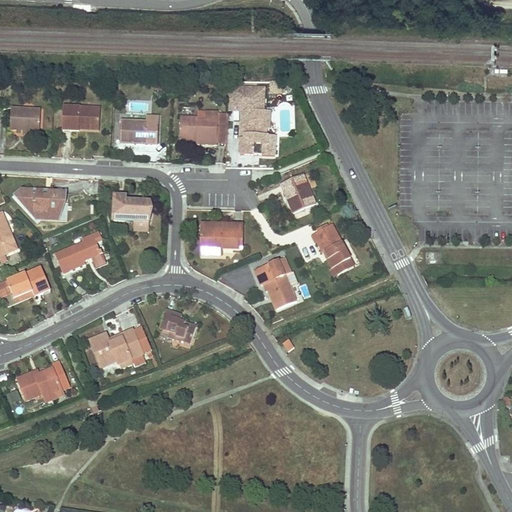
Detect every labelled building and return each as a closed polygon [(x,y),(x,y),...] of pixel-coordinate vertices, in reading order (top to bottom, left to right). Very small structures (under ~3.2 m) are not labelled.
[(282,94),(282,82),(270,81),(269,94),(282,94)] [(168,83),(158,82),(157,90),(167,91),(168,83)] [(185,83),(175,83),(174,91),(184,92),(185,83)] [(256,128),(257,89),(229,87),(228,110),(241,111),(240,135),(245,135),(245,140),(240,139),(239,155),(274,156),(275,136),(265,136),(266,129),(256,128)] [(264,89),(257,89),(256,128),(266,129),(268,129),(269,112),(263,111),(264,89)] [(79,131),(79,130),(80,126),(82,126),(99,127),(100,109),(63,107),(62,130),(79,131)] [(39,132),(40,121),(41,111),(11,109),(10,130),(17,131),(31,131),(39,132)] [(204,122),(201,122),(198,121),(198,118),(180,118),(179,137),(197,137),(196,142),(196,145),(216,146),(217,144),(218,115),(218,113),(205,112),(204,122)] [(226,145),(227,115),(218,115),(217,144),(226,145)] [(147,123),(134,122),(121,122),(120,142),(157,144),(158,118),(147,117),(147,123)] [(290,202),(289,202),(288,203),(293,215),(315,206),(303,176),(281,185),(284,192),(286,191),(290,202)] [(61,203),(65,204),(66,193),(52,192),(52,195),(45,194),(45,192),(22,191),(15,197),(35,218),(42,210),(48,211),(48,216),(60,217),(61,203)] [(114,196),(114,208),(113,221),(124,222),(125,219),(133,220),(133,222),(149,223),(150,203),(137,203),(137,205),(125,204),(126,202),(126,197),(114,196)] [(325,205),(318,208),(322,217),(329,214),(325,205)] [(0,256),(7,254),(16,250),(2,214),(0,215),(0,256)] [(133,222),(133,231),(148,231),(149,223),(133,222)] [(318,233),(329,226),(328,224),(317,231),(318,233)] [(204,256),(213,256),(222,256),(222,250),(222,244),(242,245),(243,225),(222,225),(222,231),(204,230),(200,230),(200,244),(204,244),(204,256)] [(331,269),(331,270),(333,269),(337,277),(347,271),(344,263),(350,260),(331,225),(329,226),(318,233),(317,234),(321,240),(316,243),(317,243),(322,254),(324,253),(328,260),(326,261),(331,269)] [(102,255),(101,253),(101,251),(99,251),(96,244),(102,242),(98,233),(82,240),(83,244),(55,256),(63,275),(86,265),(85,263),(88,261),(87,258),(92,256),(93,259),(102,255)] [(321,240),(317,234),(311,237),(315,244),(317,243),(316,243),(321,240)] [(43,241),(41,242),(46,255),(49,253),(43,241)] [(41,242),(38,243),(43,256),(46,255),(41,242)] [(274,297),(275,299),(275,301),(273,302),(276,311),(296,302),(285,276),(291,274),(285,259),(255,271),(261,286),(263,285),(266,293),(269,292),(272,298),(274,297)] [(350,260),(344,263),(347,271),(354,267),(350,260)] [(32,292),(33,294),(34,295),(34,297),(50,290),(41,268),(7,282),(14,299),(32,292)] [(32,292),(14,299),(15,303),(34,295),(33,294),(32,292)] [(166,311),(162,320),(159,329),(169,332),(167,338),(181,342),(181,341),(191,344),(196,327),(185,323),(183,323),(182,325),(179,324),(180,319),(181,316),(166,311)] [(142,327),(132,331),(143,356),(152,352),(142,327)] [(132,331),(122,335),(112,339),(114,342),(110,344),(108,340),(106,335),(90,341),(101,368),(117,362),(118,365),(131,360),(143,356),(132,331)] [(294,349),(289,341),(283,344),(288,352),(294,349)] [(133,364),(131,360),(118,365),(120,369),(133,364)] [(70,388),(64,375),(59,362),(51,365),(53,369),(39,375),(33,377),(31,374),(17,380),(25,401),(41,395),(43,399),(44,398),(62,391),(70,388)] [(17,391),(7,394),(9,403),(19,401),(17,391)] [(62,391),(44,398),(45,403),(64,395),(62,391)]
